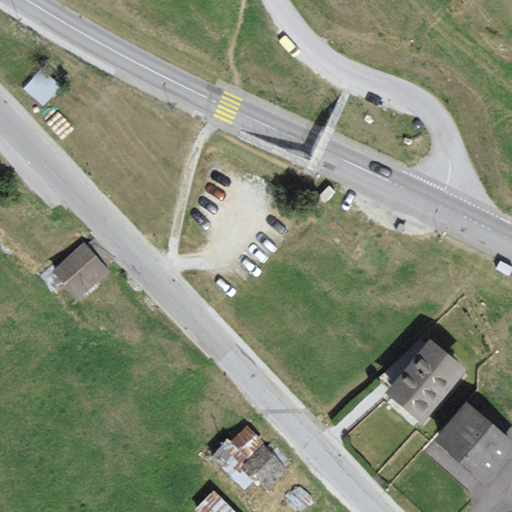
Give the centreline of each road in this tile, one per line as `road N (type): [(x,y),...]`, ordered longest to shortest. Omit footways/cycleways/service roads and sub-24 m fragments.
road 1 (tertiary): [(0,112),(377,511)]
road 2 (secondary): [(29,0),(167,78),(439,205)]
road 3 (unclassified): [(439,205),(451,160),(443,127),(422,107),(328,62),(275,0)]
road 4 (track): [(160,281),(220,103)]
